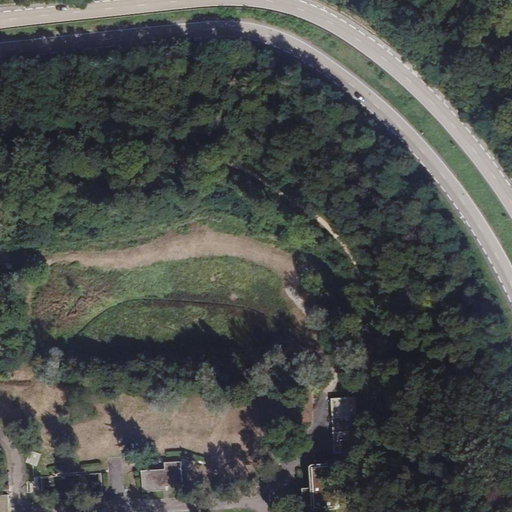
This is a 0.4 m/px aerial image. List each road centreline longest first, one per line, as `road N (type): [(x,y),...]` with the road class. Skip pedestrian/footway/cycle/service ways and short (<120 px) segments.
road 1 (track): [(0,183),(54,167),(209,160),(252,171),(306,210),(344,248),(381,330),(392,436),(372,511)]
road 2 (secondary): [(0,50),(218,29),(277,40),(317,59),(420,148),(511,285)]
road 3 (secondary): [(511,206),(407,79),(323,17),(263,0)]
road 4 (track): [(97,511),(249,503),(271,491),(311,438),(314,398)]
road 5 (secondary): [(188,0),(0,22)]
